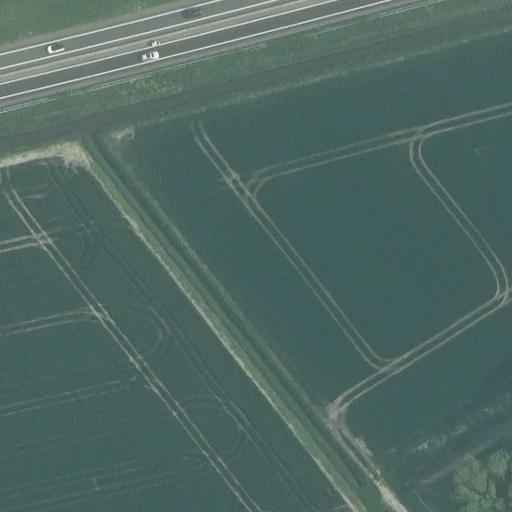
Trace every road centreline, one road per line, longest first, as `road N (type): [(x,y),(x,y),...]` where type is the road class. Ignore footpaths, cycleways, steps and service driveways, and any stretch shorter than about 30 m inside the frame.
road 1 (trunk): [(0,88),(349,0)]
road 2 (trunk): [(231,0),(0,55)]
